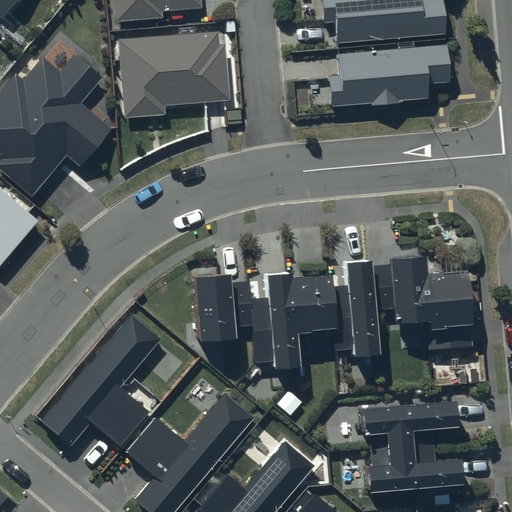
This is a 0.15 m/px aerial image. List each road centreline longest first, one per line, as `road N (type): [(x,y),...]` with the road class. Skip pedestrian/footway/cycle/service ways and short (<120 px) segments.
road 1 (residential): [(269,176),(149,216),(99,252),(0,365)]
road 2 (residential): [(511,153),(269,176)]
road 3 (residential): [(253,0),(269,176)]
